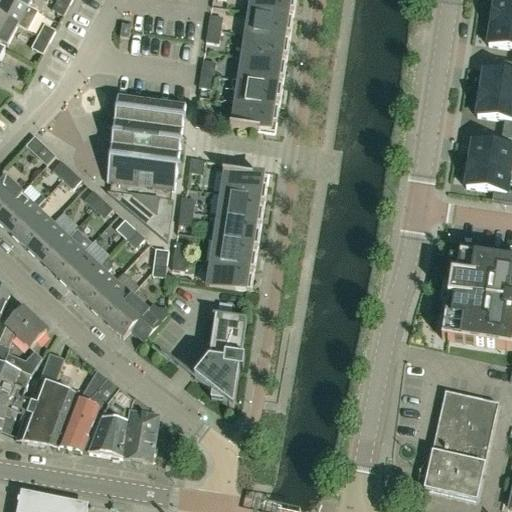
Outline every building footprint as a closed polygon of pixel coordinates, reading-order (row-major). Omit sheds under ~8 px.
[(37,16),(27,11),(29,8),(13,0),(0,0),(0,17),(28,32),(37,16)] [(64,18),(70,6),(59,0),(58,0),(53,12),(64,18)] [(294,12),(296,0),(253,0),(251,14),(293,21),(293,20),(288,19),(290,12),(294,12)] [(493,15),(491,25),(511,28),(511,4),(496,2),(494,15),(493,15)] [(291,35),(293,21),(251,14),(247,37),(290,43),(290,42),(285,42),(286,34),(291,35)] [(241,29),(241,16),(224,15),(224,28),(241,29)] [(28,32),(0,17),(0,42),(8,47),(17,30),(27,36),(28,32)] [(210,18),(208,31),(221,33),(223,20),(210,18)] [(123,25),(120,38),(129,40),(131,27),(123,25)] [(511,28),(491,25),(491,26),(492,27),(488,49),(511,52),(511,28)] [(45,26),(39,38),(50,44),(56,32),(45,26)] [(219,46),(221,33),(208,31),(206,44),(219,46)] [(287,57),(290,43),(247,37),(244,59),(286,66),(286,65),(281,64),(283,57),(287,57)] [(44,56),(50,44),(39,38),(32,50),(44,56)] [(284,80),(286,66),(244,59),(240,82),(283,88),(283,87),(278,87),(279,79),(284,80)] [(203,63),(201,76),(214,78),(216,65),(203,63)] [(511,70),(511,77),(485,73),(481,96),(480,95),(480,96),(511,101),(511,70)] [(212,91),(214,78),(201,76),(199,89),(212,91)] [(280,102),(283,88),(240,82),(237,104),(279,111),(279,110),(275,109),(276,102),(280,102)] [(511,101),(480,96),(478,107),(479,107),(477,120),(504,124),(502,136),(511,137),(511,101)] [(107,184),(112,184),(111,194),(108,194),(168,245),(174,202),(171,202),(172,192),(175,193),(186,109),(118,100),(107,184)] [(275,136),(279,111),(237,104),(234,126),(230,125),(230,127),(264,132),(264,135),(275,136)] [(198,115),(196,129),(209,131),(211,117),(198,115)] [(511,137),(502,136),(500,149),(473,144),(470,167),(469,166),(469,167),(511,173),(511,137)] [(57,158),(46,148),(35,138),(26,148),(47,168),(57,158)] [(192,161),(190,174),(203,176),(205,163),(192,161)] [(64,182),(72,172),(63,163),(54,173),(64,182)] [(511,175),(511,173),(469,167),(467,178),(468,178),(466,191),(493,195),(491,203),(511,206),(511,194),(507,193),(510,175),(511,175)] [(82,181),(72,172),(64,182),(73,191),(82,181)] [(226,174),(223,196),(265,202),(269,177),(258,175),(257,177),(223,172),(223,174),(226,174)] [(0,218),(23,194),(6,179),(0,185),(0,218)] [(95,211),(104,202),(94,193),(85,202),(95,211)] [(0,224),(13,237),(38,209),(23,194),(0,218),(0,224)] [(265,203),(265,202),(223,196),(219,219),(262,225),(264,211),(259,210),(260,203),(265,203)] [(182,200),(180,213),(193,215),(195,201),(182,200)] [(113,211),(104,202),(95,211),(105,220),(113,211)] [(28,251),(54,224),(38,209),(13,237),(28,251)] [(192,228),(193,215),(180,213),(179,226),(192,228)] [(262,226),(262,225),(219,219),(216,241),(258,248),(260,233),(256,233),(257,225),(262,226)] [(126,241),(135,231),(126,222),(117,232),(126,241)] [(44,266),(70,238),(54,224),(28,251),(44,266)] [(145,240),(135,231),(126,241),(136,250),(145,240)] [(60,281),(85,253),(70,238),(44,266),(60,281)] [(258,248),(216,241),(213,264),(255,270),(257,256),(252,255),(253,248),(258,248)] [(176,245),(175,258),(187,260),(189,246),(176,245)] [(156,251),(155,264),(167,266),(169,253),(156,251)] [(76,295),(101,268),(85,253),(60,281),(76,295)] [(511,264),(461,257),(458,278),(453,277),(449,300),(455,301),(448,342),(511,352),(511,264)] [(186,273),(187,260),(175,258),(173,271),(186,273)] [(91,310),(117,283),(109,275),(113,271),(112,264),(109,261),(102,268),(101,268),(76,295),(91,310)] [(166,279),(167,266),(155,264),(153,277),(166,279)] [(255,271),(255,270),(213,264),(209,287),(251,293),(253,278),(249,278),(250,270),(255,271)] [(107,325),(140,290),(124,276),(117,283),(91,310),(107,325)] [(0,288),(0,322),(10,298),(0,288)] [(123,340),(130,333),(142,344),(167,318),(167,310),(158,309),(154,306),(148,312),(133,298),(140,290),(107,325),(123,340)] [(7,328),(0,343),(0,364),(7,367),(13,352),(11,351),(16,337),(31,351),(47,333),(24,311),(7,328)] [(209,361),(195,380),(210,392),(208,398),(223,402),(223,403),(224,403),(234,411),(247,322),(216,317),(215,319),(216,319),(209,361)] [(41,385),(35,400),(25,396),(32,378),(20,373),(9,400),(5,419),(15,423),(16,420),(26,424),(18,444),(54,449),(77,398),(56,390),(66,363),(53,358),(50,362),(43,380),(44,381),(42,385),(41,385)] [(20,373),(7,367),(0,364),(0,440),(5,419),(9,400),(20,373)] [(108,409),(120,392),(109,382),(91,406),(79,402),(58,451),(82,455),(82,454),(90,455),(104,417),(108,409)] [(131,409),(134,403),(120,392),(108,409),(104,417),(90,455),(123,461),(131,409)] [(447,395),(431,463),(428,462),(422,476),(428,478),(425,492),(477,504),(499,407),(447,395)] [(160,419),(147,417),(150,411),(150,412),(136,402),(135,404),(134,403),(131,409),(123,461),(153,466),(160,419)] [(89,511),(90,505),(22,491),(17,511),(89,511)]
